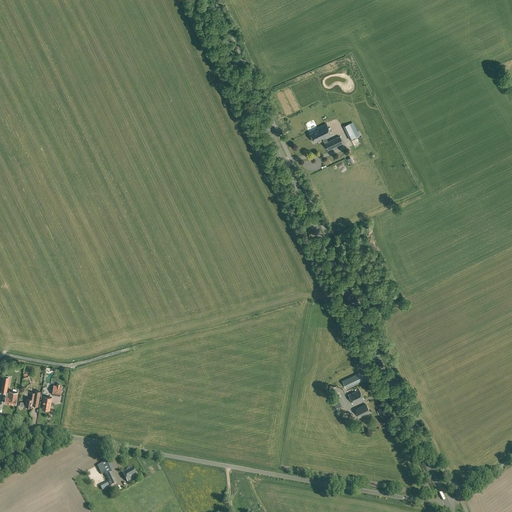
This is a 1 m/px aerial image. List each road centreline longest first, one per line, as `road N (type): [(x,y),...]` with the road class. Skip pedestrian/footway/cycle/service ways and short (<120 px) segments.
road 1 (secondary): [(446,501),(206,0)]
road 2 (tertiary): [(446,501),(0,424)]
